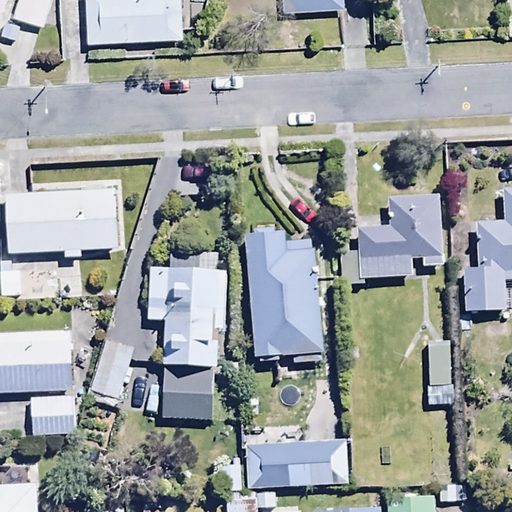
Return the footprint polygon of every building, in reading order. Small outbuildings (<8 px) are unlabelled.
[(52,0),(20,0),(14,23),(44,32),(52,0)] [(86,0),(88,49),(184,44),(181,0),(86,0)] [(281,0),(283,17),(343,13),(342,0),(281,0)] [(7,199),(11,259),(65,256),(65,264),(82,263),(82,256),(119,254),(115,193),(7,199)] [(511,283),(511,193),(503,194),(505,227),(475,229),(477,271),(461,272),(464,317),(509,314),(507,283),(511,283)] [(445,270),(443,199),(387,201),(388,231),(358,232),(359,256),(340,257),(341,291),(364,290),(363,283),(414,282),(413,264),(424,263),(424,271),(445,270)] [(286,233),(244,236),(254,365),(293,362),(293,369),(318,367),(317,360),(325,360),(316,244),(287,246),(286,233)] [(163,372),(216,372),(222,372),(228,259),(170,256),(169,274),(151,273),(148,326),(166,327),(163,372)] [(12,275),(12,265),(0,265),(0,302),(77,300),(77,283),(55,283),(55,274),(12,275)] [(479,357),(483,364),(491,367),(500,366),(506,361),(509,352),(507,345),(503,339),(496,336),(488,338),(481,343),(479,349),(479,357)] [(71,337),(0,338),(0,397),(72,396),(71,337)] [(448,345),(428,346),(430,390),(449,389),(448,345)] [(216,372),(163,372),(161,423),(214,425),(216,372)] [(75,401),(30,402),(31,440),(76,439),(75,401)] [(349,444),(292,447),(294,492),(351,490),(349,444)] [(0,511),(37,511),(36,474),(0,474),(0,511)] [(227,501),(226,511),(278,511),(278,496),(252,496),(252,501),(227,501)] [(385,504),(385,511),(432,511),(432,502),(385,504)]
